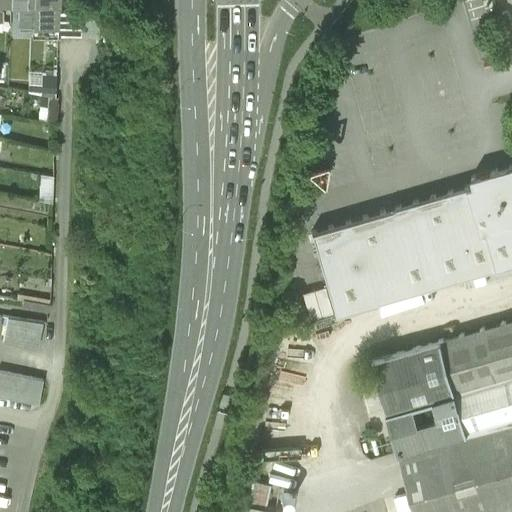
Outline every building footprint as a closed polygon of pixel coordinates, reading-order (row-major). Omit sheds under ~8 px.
[(32,0),(9,0),(9,2),(18,2),(17,20),(32,20),(32,0)] [(32,0),(32,20),(32,36),(35,36),(36,41),(58,41),(58,36),(58,12),(58,0),(32,0)] [(81,13),(58,12),(58,36),(81,36),(81,13)] [(56,75),(29,74),(28,92),(41,95),(55,97),(56,75)] [(41,95),(38,119),(56,121),(59,103),(57,103),(57,97),(55,97),(41,95)] [(474,182),(311,229),(334,312),(511,260),(511,162),(505,165),(472,174),(474,182)] [(309,317),(332,311),(325,284),(301,291),(309,317)] [(7,319),(3,343),(38,349),(43,325),(7,319)] [(511,511),(511,319),(365,362),(369,376),(377,373),(412,493),(407,494),(412,511),(511,511)] [(43,381),(0,373),(0,398),(38,405),(43,381)]
